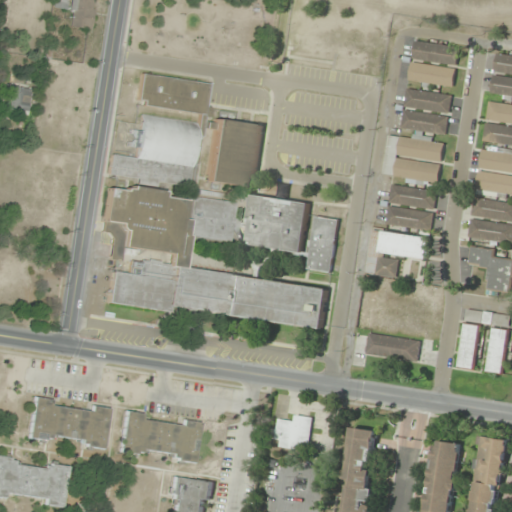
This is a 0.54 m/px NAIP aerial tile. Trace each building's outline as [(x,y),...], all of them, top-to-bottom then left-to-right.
[(66,9),(67,0),(55,0),(54,6),(66,9)] [(92,28),(94,0),(71,0),(70,27),(92,28)] [(328,56),(332,39),(295,32),(292,50),(328,56)] [(337,57),(375,61),(377,44),(338,40),(337,57)] [(457,67),(460,47),(415,41),(410,82),(454,88),(457,67)] [(267,52),(229,44),(226,60),(263,68),(267,52)] [(491,95),(511,97),(511,56),(496,54),(491,95)] [(210,83),(142,74),(138,106),(206,115),(210,83)] [(28,111),(31,89),(10,87),(7,109),(28,111)] [(450,115),(453,96),(407,89),(405,108),(450,115)] [(487,122),(488,122),(485,142),(511,145),(511,105),(489,103),(487,122)] [(402,130),(448,135),(450,116),(404,111),(402,130)] [(135,158),(112,155),(110,176),(194,187),(202,123),(141,115),(135,158)] [(254,189),(262,128),(215,121),(206,182),(254,189)] [(385,178),(441,183),(444,142),(389,137),(385,178)] [(511,196),(511,154),(483,150),(477,191),(511,196)] [(324,328),(328,288),(185,271),(189,237),(231,242),(234,224),(233,223),(235,203),(186,197),(186,199),(164,197),(164,192),(109,185),(105,224),(126,226),(123,252),(133,253),(130,274),(112,272),(108,304),(169,311),(169,310),(324,328)] [(435,209),(437,191),(392,186),(390,204),(435,209)] [(246,246),(303,253),(310,203),(253,195),(246,246)] [(472,219),(470,238),(511,243),(511,204),(476,200),(473,219),(472,219)] [(434,213),(389,207),(387,226),(432,231),(434,213)] [(332,273),(340,221),(316,217),(308,269),(332,273)] [(430,238),(373,231),(369,257),(378,258),(376,274),(397,276),(400,257),(428,261),(430,238)] [(487,289),(511,292),(511,281),(511,260),(495,258),(495,250),(473,248),(470,266),(490,268),(487,289)] [(424,302),(405,299),(403,316),(375,312),(372,330),(419,337),(424,302)] [(494,326),(487,372),(503,374),(511,316),(467,310),(466,323),(494,326)] [(458,368),(474,370),(481,327),(465,324),(458,368)] [(418,361),(421,341),(369,335),(367,354),(418,361)] [(105,447),(110,408),(91,406),(90,411),(53,406),(54,400),(34,397),(28,437),(105,447)] [(195,461),(201,422),(181,419),(180,426),(143,420),(144,413),(125,411),(120,450),(195,461)] [(275,447),(309,451),(313,418),(296,416),(295,423),(278,421),(275,447)] [(371,511),(379,430),(351,428),(346,480),(349,481),(346,511),(371,511)] [(499,511),(508,440),(481,437),(471,511),(499,511)] [(426,511),(453,511),(463,444),(436,441),(426,511)] [(0,494),(44,500),(43,505),(63,508),(68,468),(0,459),(0,494)]
